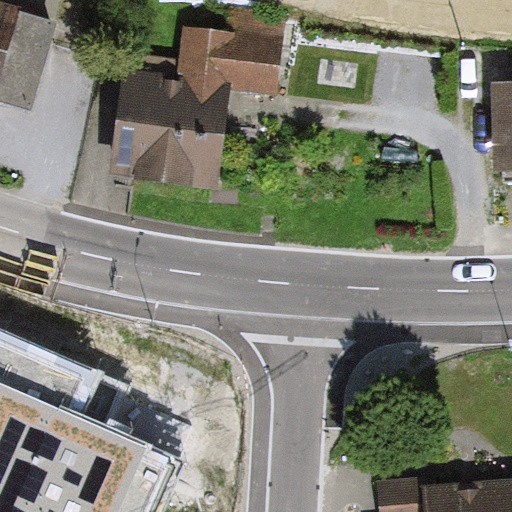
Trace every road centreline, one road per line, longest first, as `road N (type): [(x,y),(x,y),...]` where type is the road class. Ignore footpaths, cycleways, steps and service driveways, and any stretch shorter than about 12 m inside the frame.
road 1 (tertiary): [(0,228),(168,270),(310,288)]
road 2 (residential): [(294,511),(310,288)]
road 3 (tertiary): [(310,288),(511,290)]
